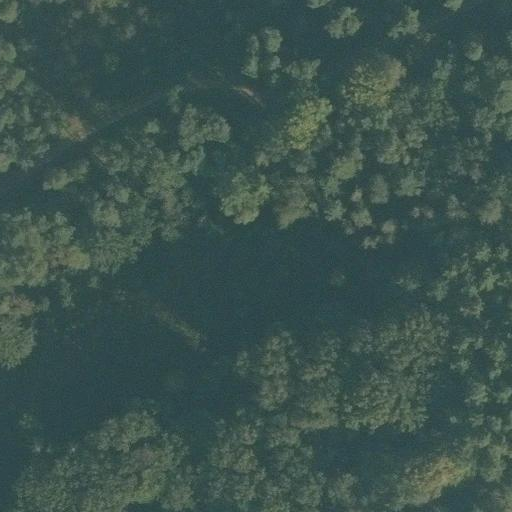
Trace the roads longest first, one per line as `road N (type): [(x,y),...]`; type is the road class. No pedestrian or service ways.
road 1 (track): [(0,200),(124,116),(193,85),(224,89)]
road 2 (track): [(279,99),(483,0)]
